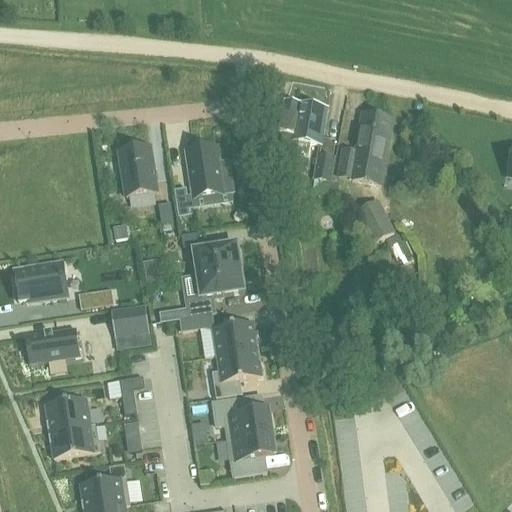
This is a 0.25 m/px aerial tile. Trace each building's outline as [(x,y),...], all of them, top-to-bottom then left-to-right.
[(309,161),(310,155),(312,146),(321,148),(327,112),(284,105),(279,134),(282,135),(280,147),(283,148),(281,160),(284,160),(283,169),(294,171),(296,159),(309,161)] [(355,183),(360,184),(381,188),(385,169),(392,124),(363,118),(357,155),(343,152),(338,180),(355,183)] [(193,199),(194,202),(231,196),(234,196),(229,165),(220,166),(217,150),(186,155),(193,199)] [(150,151),(120,156),(127,201),(157,196),(150,151)] [(0,197),(8,197),(9,202),(27,199),(27,194),(41,192),(41,191),(54,189),(58,214),(62,213),(63,217),(86,213),(79,168),(56,172),(56,173),(40,175),(37,158),(24,160),(24,159),(3,163),(3,164),(0,164),(0,197)] [(338,199),(339,186),(332,186),(337,161),(317,158),(312,183),(310,195),(338,199)] [(186,192),(174,193),(179,220),(180,220),(179,218),(189,216),(190,219),(189,212),(188,200),(186,192)] [(380,205),(360,215),(377,247),(396,237),(380,205)] [(174,226),(171,206),(159,208),(162,228),(174,226)] [(322,230),(327,230),(332,227),(334,222),(332,218),(327,215),(322,216),(319,220),(319,226),(322,230)] [(123,229),(114,231),(116,244),(129,242),(128,235),(123,229)] [(183,251),(199,248),(197,236),(181,239),(183,251)] [(190,255),(193,279),(240,272),(237,248),(190,255)] [(314,248),(304,249),(306,270),(316,269),(314,248)] [(63,267),(13,274),(18,304),(42,301),(42,305),(68,301),(63,267)] [(197,301),(186,303),(187,312),(189,322),(217,318),(214,300),(244,296),(240,272),(193,279),(197,301)] [(103,295),(80,299),(82,313),(106,310),(103,295)] [(116,341),(148,337),(144,312),(113,316),(116,341)] [(162,326),(180,323),(189,322),(187,312),(160,317),(162,326)] [(189,322),(180,323),(182,335),(205,332),(203,320),(189,322)] [(213,333),(217,360),(258,354),(258,351),(259,351),(258,343),(256,343),(254,327),(213,333)] [(26,341),(30,369),(81,361),(76,333),(53,337),(53,336),(51,336),(52,337),(46,338),(46,337),(45,337),(45,338),(26,341)] [(344,353),(342,339),(316,342),(318,357),(344,353)] [(258,354),(217,360),(219,375),(212,377),(216,402),(242,398),(240,385),(262,381),(260,365),(261,365),(260,356),(259,356),(258,354)] [(133,394),(121,395),(125,419),(137,418),(133,394)] [(248,418),(245,402),(213,407),(217,431),(226,429),(228,444),(273,437),(269,415),(248,418)] [(87,403),(46,409),(48,425),(47,426),(48,434),(49,434),(50,436),(96,429),(96,428),(91,429),(87,403)] [(96,429),(50,436),(50,439),(49,439),(50,448),(51,447),(54,464),(100,457),(96,429)] [(234,481),(261,477),(259,462),(276,459),(273,437),(228,444),(231,466),(234,481)] [(140,440),(128,442),(130,456),(143,454),(140,440)] [(124,469),(110,471),(111,481),(125,479),(124,469)] [(126,482),(80,489),(83,505),(81,505),(82,511),(111,511),(130,509),(126,482)]
